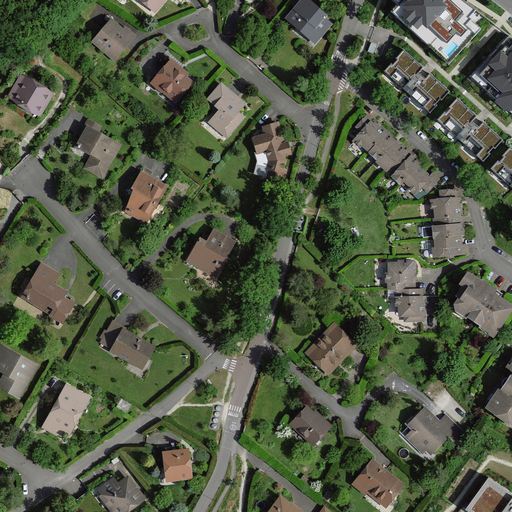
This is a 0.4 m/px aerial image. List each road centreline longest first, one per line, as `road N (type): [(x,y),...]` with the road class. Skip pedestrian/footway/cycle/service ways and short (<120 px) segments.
road 1 (residential): [(217,360),(115,271),(30,177)]
road 2 (residential): [(318,127),(248,369)]
road 3 (residential): [(217,360),(57,484)]
road 4 (residential): [(248,369),(201,511)]
road 5 (residential): [(212,40),(318,127)]
road 6 (residential): [(360,0),(318,127)]
